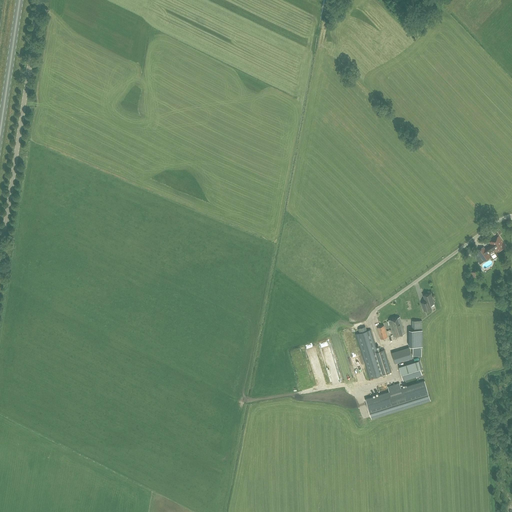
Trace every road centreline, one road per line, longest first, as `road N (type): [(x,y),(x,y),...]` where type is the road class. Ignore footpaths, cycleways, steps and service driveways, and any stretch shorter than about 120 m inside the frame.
road 1 (unclassified): [(0,268),(39,0)]
road 2 (primary): [(0,127),(18,0)]
